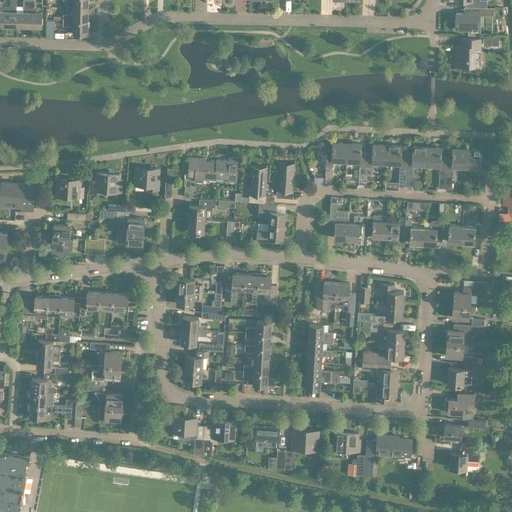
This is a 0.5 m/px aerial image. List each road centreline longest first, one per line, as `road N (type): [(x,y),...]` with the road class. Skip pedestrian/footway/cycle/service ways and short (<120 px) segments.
road 1 (residential): [(103,45),(165,16),(431,22)]
road 2 (residential): [(420,411),(168,395),(158,343)]
road 3 (residential): [(300,255),(304,202),(315,190),(489,199)]
road 4 (track): [(414,504),(204,461)]
road 5 (residential): [(13,430),(18,365),(1,355),(7,277)]
road 6 (residential): [(420,411),(428,270)]
road 7 (residential): [(151,446),(13,430)]
road 8 (residential): [(164,259),(222,251),(300,255)]
road 9 (residential): [(300,255),(428,270)]
road 10 (residential): [(428,270),(482,272),(489,199)]
road 11 (residential): [(26,274),(148,262)]
